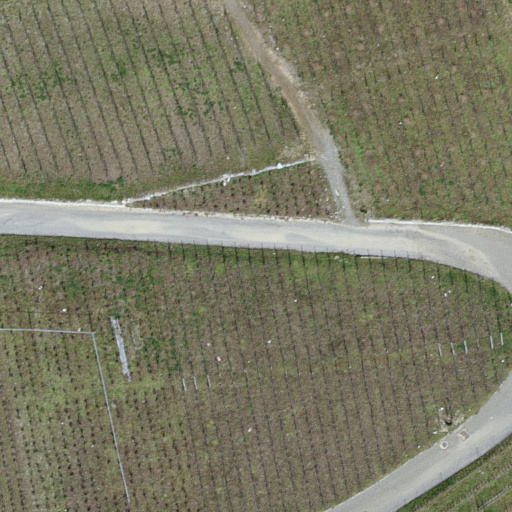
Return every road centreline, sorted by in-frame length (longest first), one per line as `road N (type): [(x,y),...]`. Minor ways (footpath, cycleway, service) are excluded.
road 1 (unclassified): [(511,260),(455,245),(0,218)]
road 2 (unclassified): [(357,511),(511,400)]
